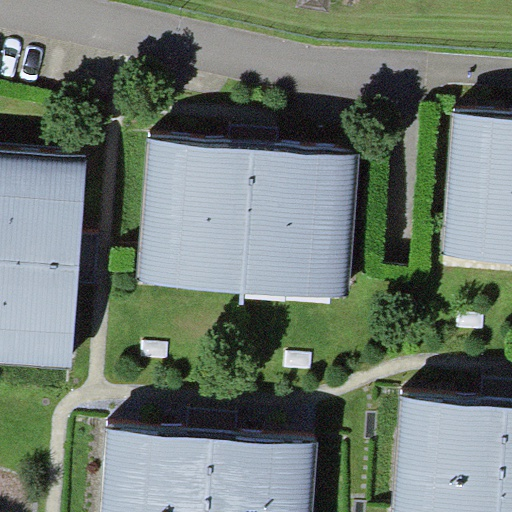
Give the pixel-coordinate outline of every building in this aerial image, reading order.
[(511,115),(454,112),(444,257),(511,261),(511,115)] [(358,151),(148,137),(138,283),(349,297),(358,151)] [(0,147),(0,360),(74,366),(89,154),(0,147)] [(511,511),(511,405),(510,405),(403,397),(393,511),(511,511)] [(309,511),(313,444),(106,432),(101,511),(309,511)]
